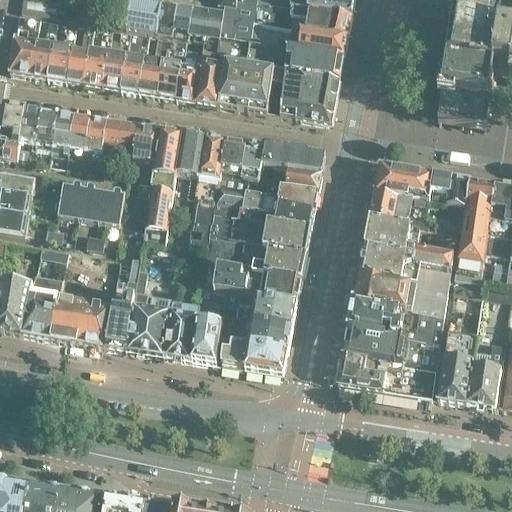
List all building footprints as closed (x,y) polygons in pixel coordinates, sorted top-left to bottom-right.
[(33,0),(25,0),(22,17),(41,20),(57,23),(58,13),(47,12),(49,2),(33,0)] [(131,0),(126,32),(158,36),(162,9),(163,0),(131,0)] [(220,0),(219,7),(219,11),(236,14),(238,0),(220,0)] [(238,0),(236,14),(235,20),(227,19),(222,51),(250,56),(258,0),(238,0)] [(259,0),(258,9),(308,16),(316,17),(352,22),(357,0),(354,0),(259,0)] [(158,36),(157,40),(173,42),(174,38),(175,39),(179,11),(178,11),(162,9),(158,36)] [(307,36),(312,37),(349,43),(352,22),(316,17),(308,16),(258,9),(255,27),(279,32),(292,34),(307,36)] [(179,11),(175,39),(174,38),(173,42),(173,43),(188,45),(188,40),(190,41),(194,13),(179,11)] [(444,99),(442,111),(439,128),(486,136),(491,107),(495,81),(495,78),(511,81),(511,82),(511,81),(511,85),(511,89),(511,36),(503,35),(504,29),(505,20),(458,12),(456,20),(448,71),(444,99)] [(210,16),(194,13),(190,41),(195,41),(195,46),(205,48),(210,16)] [(94,18),(77,16),(75,26),(92,29),(94,18)] [(224,18),(210,16),(205,48),(218,50),(219,44),(220,45),(224,18)] [(16,45),(11,78),(30,81),(36,48),(40,25),(20,22),(18,34),(29,35),(27,47),(16,45)] [(255,27),(251,49),(345,64),(349,43),(312,37),(307,36),(292,34),(290,44),(278,42),(279,32),(255,27)] [(36,48),(30,81),(48,84),(54,51),(56,39),(57,29),(54,29),(52,31),(51,38),(47,38),(45,50),(36,48)] [(72,54),(66,87),(85,90),(91,57),(94,38),(85,36),(82,56),(72,54)] [(54,51),(48,84),(66,87),(72,54),(74,39),(66,38),(64,53),(54,51)] [(91,57),(85,90),(104,93),(110,60),(113,40),(103,38),(100,59),(91,57)] [(110,60),(104,93),(123,97),(129,63),(132,40),(122,38),(118,62),(110,60)] [(131,48),(129,63),(123,97),(142,100),(142,99),(148,66),(151,43),(140,41),(139,49),(131,48)] [(159,45),(155,67),(148,66),(142,99),(161,103),(161,102),(166,69),(169,46),(159,45)] [(174,70),(166,69),(161,102),(179,105),(184,72),(188,49),(178,47),(174,70)] [(341,85),(345,64),(251,49),(250,56),(247,72),(308,81),(341,86),(341,85)] [(184,72),(179,105),(179,106),(197,108),(204,51),(196,50),(192,73),(184,72)] [(308,81),(247,72),(246,72),(247,68),(239,67),(240,58),(228,55),(225,72),(219,112),(240,115),(301,125),(308,81)] [(202,68),(197,108),(219,112),(225,72),(202,68)] [(328,130),(333,127),(341,86),(308,81),(301,125),(328,130)] [(5,111),(0,143),(0,149),(19,153),(26,114),(5,111)] [(26,114),(19,153),(21,141),(30,143),(29,148),(37,149),(42,117),(26,114)] [(37,149),(36,155),(52,157),(58,119),(42,117),(37,149)] [(75,122),(58,119),(52,157),(69,160),(75,122)] [(91,125),(75,122),(69,160),(67,172),(75,173),(77,165),(85,167),(86,163),(87,157),(91,125)] [(91,125),(87,157),(86,163),(103,166),(104,157),(108,127),(91,125)] [(104,157),(113,158),(111,157),(111,154),(134,158),(139,132),(108,127),(104,157)] [(139,132),(134,158),(135,158),(133,166),(144,167),(139,196),(141,196),(139,208),(149,210),(154,179),(156,169),(161,136),(139,132)] [(156,169),(154,179),(147,233),(167,236),(176,183),(176,180),(183,139),(161,136),(156,169)] [(183,139),(176,180),(191,182),(187,204),(195,205),(199,183),(205,143),(183,139)] [(205,143),(199,183),(195,205),(188,253),(207,257),(218,205),(222,180),(223,174),(222,174),(227,146),(205,143)] [(222,174),(223,174),(222,180),(241,183),(243,177),(247,150),(227,146),(222,174)] [(19,153),(0,149),(0,163),(18,166),(20,153),(19,153)] [(247,150),(243,177),(241,183),(241,187),(259,190),(261,181),(263,171),(266,153),(247,150)] [(266,153),(263,171),(266,172),(288,176),(289,175),(322,181),(325,165),(323,161),(310,159),(310,160),(266,153)] [(376,199),(438,209),(466,213),(471,184),(381,170),(376,199)] [(287,186),(286,194),(319,199),(322,181),(289,175),(288,176),(287,186)] [(0,196),(33,202),(35,185),(36,183),(36,182),(4,177),(0,179),(0,196)] [(246,205),(276,211),(316,217),(319,199),(286,194),(287,186),(261,181),(259,190),(241,187),(241,183),(222,180),(218,205),(245,210),(246,205)] [(464,225),(458,265),(484,268),(486,258),(496,188),(471,184),(466,213),(464,225)] [(59,222),(79,226),(85,190),(83,189),(81,187),(77,186),(75,188),(64,186),(64,187),(63,191),(64,191),(59,222)] [(85,190),(79,226),(99,229),(105,193),(96,192),(95,189),(90,188),(87,190),(85,190)] [(511,190),(496,188),(486,258),(500,260),(500,261),(509,262),(511,246),(511,190)] [(105,193),(99,229),(120,232),(126,196),(123,196),(122,194),(117,193),(115,194),(105,193)] [(0,218),(29,223),(33,202),(0,196),(0,218)] [(55,206),(57,198),(47,196),(45,204),(55,206)] [(376,199),(371,225),(412,232),(456,240),(457,234),(458,232),(426,227),(429,211),(437,213),(438,209),(376,199)] [(54,213),(55,206),(45,204),(44,212),(54,213)] [(218,205),(215,219),(312,235),(316,217),(276,211),(246,205),(245,210),(218,205)] [(0,238),(26,243),(29,223),(0,218),(0,238)] [(215,219),(212,244),(307,260),(312,235),(215,219)] [(371,225),(356,307),(401,315),(401,316),(443,323),(448,296),(402,288),(404,274),(407,265),(452,273),(453,261),(454,260),(409,251),(412,232),(371,225)] [(144,241),(145,232),(123,229),(121,237),(144,241)] [(46,246),(54,247),(56,237),(48,236),(46,246)] [(54,247),(62,248),(64,238),(56,237),(54,247)] [(87,253),(95,254),(97,244),(89,243),(87,253)] [(174,243),(173,251),(187,253),(188,246),(174,243)] [(95,254),(103,255),(104,245),(97,244),(95,254)] [(207,270),(251,276),(270,280),(299,283),(299,284),(302,284),(307,260),(212,244),(207,270)] [(144,251),(137,295),(146,297),(154,248),(144,246),(143,251),(144,251)] [(13,249),(0,247),(0,291),(2,278),(8,279),(13,249)] [(42,255),(41,264),(67,269),(69,260),(42,255)] [(181,255),(179,266),(192,268),(193,257),(181,255)] [(70,260),(68,269),(94,274),(96,265),(70,260)] [(115,299),(106,354),(127,357),(141,266),(133,265),(129,286),(118,284),(115,299)] [(506,282),(508,269),(495,267),(492,280),(506,282)] [(238,300),(247,301),(260,304),(298,309),(302,284),(299,284),(299,283),(270,280),(251,276),(207,270),(203,295),(227,298),(228,298),(238,300)] [(17,281),(2,278),(0,291),(0,336),(22,341),(34,292),(16,289),(17,281)] [(483,289),(481,289),(456,285),(454,299),(481,304),(483,289)] [(35,287),(34,292),(22,341),(50,345),(59,303),(48,301),(50,290),(35,287)] [(489,295),(487,304),(499,305),(501,297),(489,295)] [(59,303),(50,345),(78,349),(87,299),(73,296),(71,305),(59,303)] [(86,304),(78,349),(106,354),(115,299),(100,297),(98,306),(86,304)] [(136,299),(127,357),(165,363),(175,306),(173,306),(173,304),(153,301),(152,308),(148,308),(148,300),(136,299)] [(255,313),(253,326),(293,333),(298,309),(260,304),(247,301),(238,300),(236,311),(255,313)] [(175,306),(165,363),(192,367),(199,321),(199,317),(200,310),(175,306)] [(356,307),(350,335),(383,341),(393,343),(408,345),(440,350),(444,323),(443,323),(401,316),(401,315),(356,307)] [(496,414),(502,415),(511,416),(511,313),(507,343),(505,351),(496,414)] [(199,317),(199,321),(192,367),(217,371),(223,331),(225,319),(216,318),(215,319),(199,317)] [(232,337),(231,348),(288,357),(293,333),(253,326),(253,327),(229,322),(227,336),(232,337)] [(350,335),(345,362),(367,366),(381,369),(379,374),(402,379),(417,373),(437,377),(440,350),(408,345),(393,343),(383,341),(350,335)] [(448,337),(438,401),(439,401),(438,405),(467,410),(473,370),(475,356),(476,341),(448,337)] [(221,372),(284,381),(288,357),(225,347),(221,372)] [(473,370),(467,410),(496,414),(505,351),(492,349),(490,359),(475,356),(473,370)] [(367,366),(345,362),(339,390),(433,404),(437,377),(417,373),(402,379),(379,374),(381,369),(367,366)] [(0,511),(27,511),(31,492),(0,486),(0,511)] [(31,492),(27,511),(58,511),(61,496),(31,492)] [(61,496),(58,511),(101,511),(103,504),(63,497),(61,496)]
